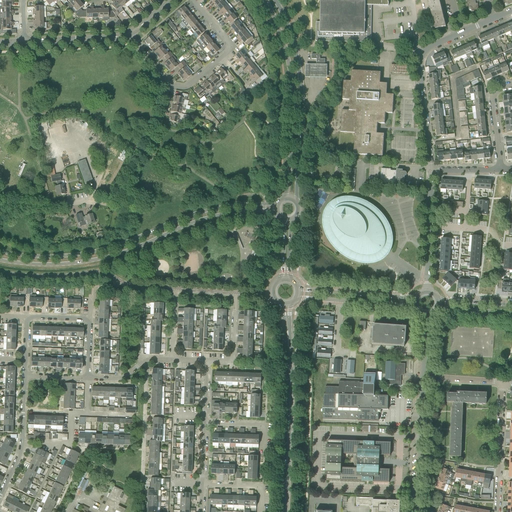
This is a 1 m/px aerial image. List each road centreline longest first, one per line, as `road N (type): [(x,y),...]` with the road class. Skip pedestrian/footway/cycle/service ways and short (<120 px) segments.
road 1 (tertiary): [(277,204),(218,207),(78,254),(0,250)]
road 2 (tertiary): [(0,260),(91,260),(209,217),(276,211)]
road 3 (tertiary): [(284,511),(286,304)]
road 4 (tertiary): [(295,199),(301,85),(276,0)]
road 5 (tertiary): [(266,0),(292,81),(285,197)]
road 6 (residential): [(431,170),(421,55),(460,33)]
road 7 (residential): [(419,511),(424,376)]
road 8 (residential): [(497,511),(502,382)]
road 9 (residential): [(0,495),(21,450),(24,376)]
road 10 (residential): [(427,291),(431,170)]
